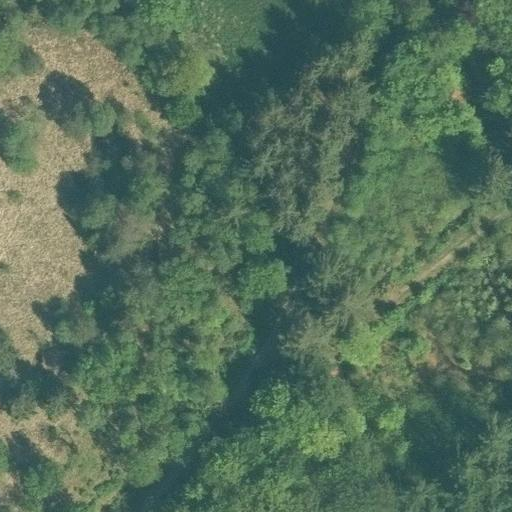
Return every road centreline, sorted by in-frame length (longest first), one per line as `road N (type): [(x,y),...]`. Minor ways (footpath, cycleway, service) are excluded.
road 1 (track): [(252,399),(276,361),(410,0)]
road 2 (track): [(148,511),(252,399)]
